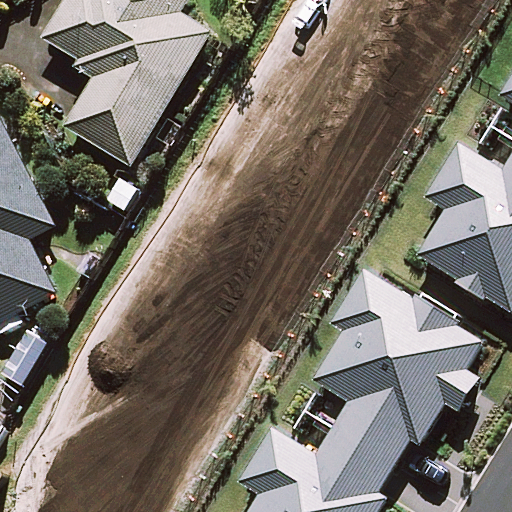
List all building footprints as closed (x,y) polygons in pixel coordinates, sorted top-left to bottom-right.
[(183,17),(193,0),(76,0),(49,43),(103,77),(70,130),(133,170),(217,38),(183,17)] [(59,231),(0,115),(0,329),(60,299),(32,244),(59,231)] [(511,168),(508,175),(463,148),(430,202),(451,215),(423,260),(462,284),(460,289),(489,307),(492,302),(511,314),(511,168)] [(472,375),(489,347),(463,332),(466,327),(421,299),(418,304),(370,275),(337,329),(350,337),(319,385),(354,406),(337,433),(401,472),(417,445),(425,450),(451,409),(466,418),(486,384),(472,375)] [(51,345),(33,334),(5,376),(25,388),(51,345)] [(401,472),(337,433),(321,458),(279,432),(245,486),(265,498),(256,511),(388,511),(393,504),(384,498),(401,472)]
